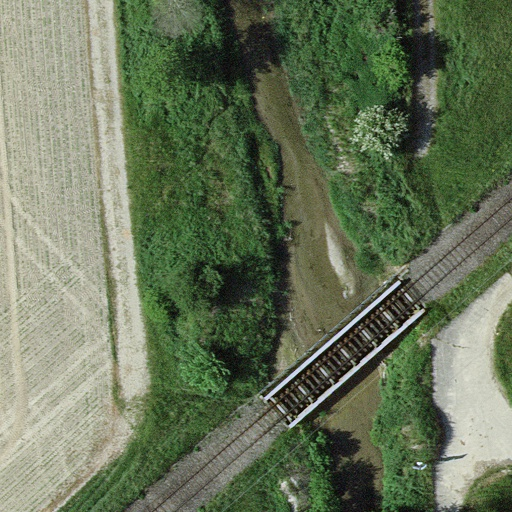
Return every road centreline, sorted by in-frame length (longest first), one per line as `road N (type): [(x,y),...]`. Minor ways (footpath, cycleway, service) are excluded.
road 1 (track): [(74,511),(117,472),(135,430),(116,0)]
road 2 (track): [(420,0),(427,121)]
